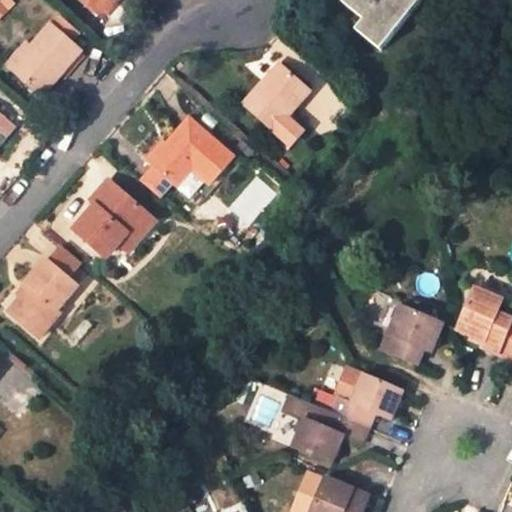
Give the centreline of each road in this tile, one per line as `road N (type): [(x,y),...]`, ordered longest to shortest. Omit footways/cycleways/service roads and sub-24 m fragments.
road 1 (residential): [(234,5),(178,33),(0,232)]
road 2 (residential): [(425,460),(442,423),(490,423),(501,441),(495,458),(465,474)]
